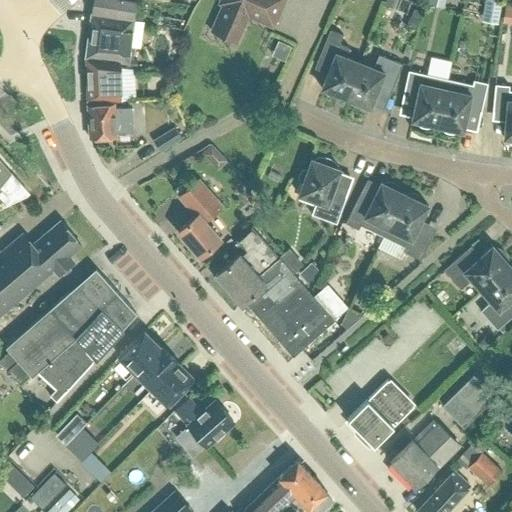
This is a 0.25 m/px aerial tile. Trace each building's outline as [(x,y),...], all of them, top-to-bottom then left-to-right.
[(93,0),(91,12),(132,18),(134,0),(93,0)] [(236,43),(247,16),(272,27),(283,0),(220,0),(219,4),(222,5),(210,32),(236,43)] [(501,5),(501,0),(483,0),(483,2),(481,20),(497,22),(501,5)] [(511,2),(504,1),(502,22),(511,23),(511,2)] [(91,12),(84,58),(116,62),(126,64),(133,18),(132,18),(91,12)] [(181,19),(164,17),(163,25),(179,27),(181,19)] [(342,96),(345,97),(359,61),(345,56),(349,47),(338,43),(342,34),(329,29),(316,61),(328,66),(320,87),(324,89),(324,90),(326,93),(330,96),(333,97),(337,97),(341,97),(342,96)] [(372,67),(359,61),(345,97),(348,98),(347,99),(350,102),(353,105),(357,106),(361,107),(365,106),(365,105),(369,107),(377,86),(390,91),(401,63),(378,53),(372,67)] [(120,99),(119,79),(120,79),(120,66),(116,62),(84,58),(87,100),(120,99)] [(433,124),(436,125),(446,78),(407,70),(402,94),(415,97),(410,119),(415,120),(415,121),(417,124),(421,126),(425,127),(429,126),(433,125),(433,124)] [(472,84),(446,78),(436,125),(439,125),(439,126),(442,129),(446,131),(450,132),(454,132),(457,130),(458,129),(462,130),(467,109),(480,112),(487,82),(473,79),(472,84)] [(511,89),(508,89),(508,84),(494,83),(491,113),(505,115),(503,137),(507,137),(507,138),(510,141),(511,141),(511,89)] [(113,107),(113,103),(86,104),(88,137),(115,136),(115,132),(132,131),(131,106),(113,107)] [(174,126),(153,139),(161,151),(181,138),(174,126)] [(332,190),(340,168),(336,166),(336,164),(333,161),(329,158),(325,157),(320,156),(315,157),(315,159),(310,157),(306,169),(302,168),(299,171),(297,175),(298,180),(301,182),(297,194),(315,200),(311,213),(335,222),(345,195),(332,190)] [(28,192),(0,160),(0,208),(25,195),(28,192)] [(195,215),(177,230),(199,256),(218,239),(203,221),(220,206),(197,179),(179,195),(195,215)] [(360,224),(382,235),(403,192),(400,191),(401,190),(399,186),(396,184),(392,182),(388,181),(384,182),(384,183),(380,181),(370,201),(358,195),(345,222),(357,228),(360,224)] [(406,194),(403,192),(382,235),(405,246),(403,251),(420,259),(433,232),(417,224),(427,204),(423,202),(424,201),(422,197),(419,195),(415,193),(411,192),(407,193),(406,194)] [(22,232),(0,250),(0,313),(53,268),(58,274),(73,261),(68,255),(80,244),(59,220),(31,244),(22,232)] [(249,307),(251,309),(293,273),(280,257),(279,258),(268,246),(251,226),(235,240),(244,250),(239,254),(239,253),(215,274),(240,304),(250,295),(256,301),(249,307)] [(471,278),(481,289),(509,264),(506,261),(507,261),(507,257),(505,253),(502,250),(499,248),(495,247),(494,247),(491,244),(474,259),(465,249),(443,269),(460,288),(471,278)] [(511,266),(509,264),(481,289),(490,300),(479,309),(496,329),(511,314),(511,301),(510,298),(511,296),(511,265),(511,266)] [(8,351),(0,357),(0,362),(19,384),(30,374),(31,375),(75,337),(89,321),(109,342),(135,313),(95,267),(66,292),(27,326),(4,346),(8,351)] [(339,324),(334,320),(293,273),(251,309),(291,356),(325,328),(330,333),(339,324)] [(348,306),(340,322),(346,328),(361,315),(363,313),(360,312),(348,306)] [(48,395),(55,401),(92,361),(109,342),(89,321),(75,337),(31,375),(31,376),(40,369),(58,384),(48,395)] [(143,329),(118,355),(134,371),(159,346),(158,344),(145,331),(143,329)] [(159,346),(134,371),(152,388),(177,363),(178,362),(160,345),(159,346)] [(177,363),(152,388),(168,404),(193,379),(177,363)] [(494,395),(472,373),(441,404),(463,426),(494,395)] [(386,378),(346,418),(373,444),(412,404),(386,378)] [(201,412),(188,397),(174,410),(204,444),(231,419),(214,400),(201,412)] [(412,439),(390,462),(414,486),(435,464),(438,466),(459,445),(436,422),(416,443),(412,439)] [(465,468),(467,467),(481,451),(481,452),(487,445),(477,436),(453,462),(459,468),(462,465),(465,468)] [(502,470),(481,452),(481,451),(467,467),(488,485),(502,470)] [(276,511),(289,500),(291,502),(297,497),(307,507),(313,502),(318,508),(329,497),(324,492),(326,490),(296,458),(295,458),(257,496),(239,511),(276,511)] [(216,503),(238,487),(223,467),(201,482),(216,503)] [(453,469),(415,511),(416,511),(444,511),(467,487),(467,486),(469,484),(453,469)] [(166,511),(159,503),(149,511),(166,511)]
